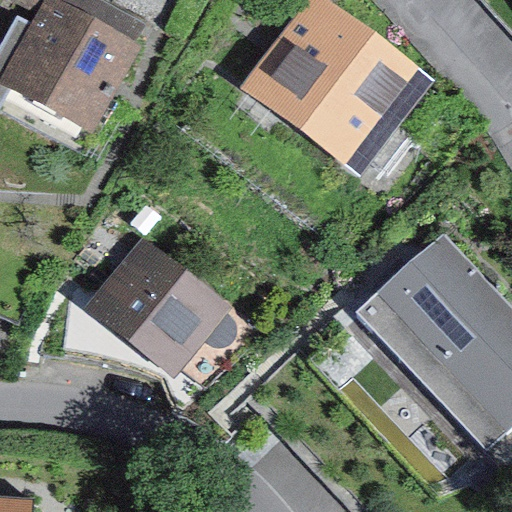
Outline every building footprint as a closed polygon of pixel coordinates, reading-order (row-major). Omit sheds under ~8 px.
[(143,50),(137,47),(149,27),(99,0),(10,0),(8,4),(35,18),(29,28),(14,20),(0,46),(0,116),(82,161),(143,50)] [(438,84),(327,0),(307,0),(236,94),(358,188),(375,167),(388,177),(405,153),(412,158),(450,108),(431,93),(438,84)] [(485,457),(511,431),(511,306),(444,235),(355,319),(485,457)] [(173,386),(234,309),(143,238),(82,315),(173,386)] [(0,499),(0,511),(35,511),(36,500),(0,499)]
